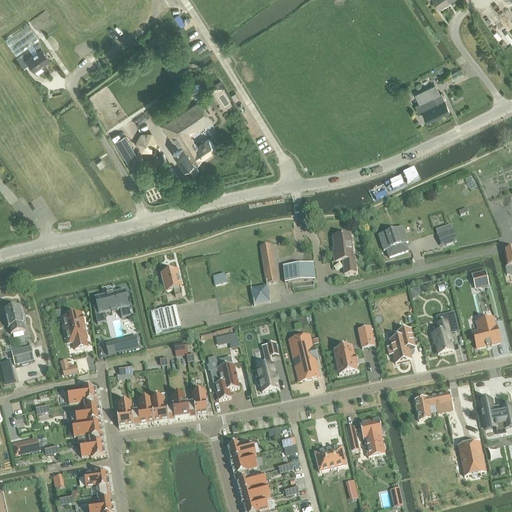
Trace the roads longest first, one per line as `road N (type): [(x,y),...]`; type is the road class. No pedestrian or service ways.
road 1 (secondary): [(0,257),(233,197),(346,179),(511,107)]
road 2 (residential): [(209,424),(511,359)]
road 3 (residential): [(111,440),(103,381),(1,401)]
